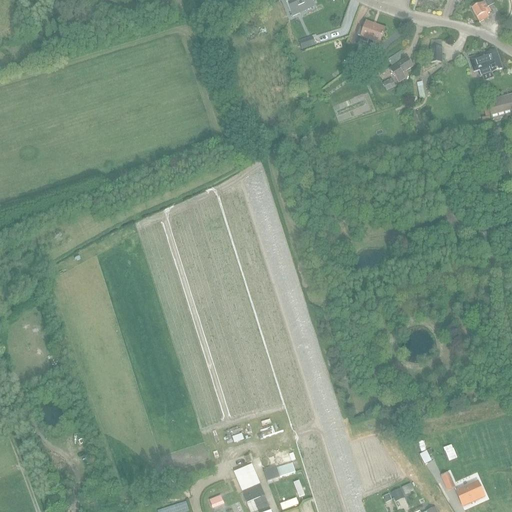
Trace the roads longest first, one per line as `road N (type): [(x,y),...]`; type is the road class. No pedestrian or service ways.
road 1 (track): [(270,155),(71,245),(0,295),(7,314),(0,320)]
road 2 (track): [(287,131),(270,155),(310,300),(328,314)]
road 3 (residential): [(511,51),(473,31),(364,0)]
road 4 (track): [(292,228),(350,244),(427,228)]
